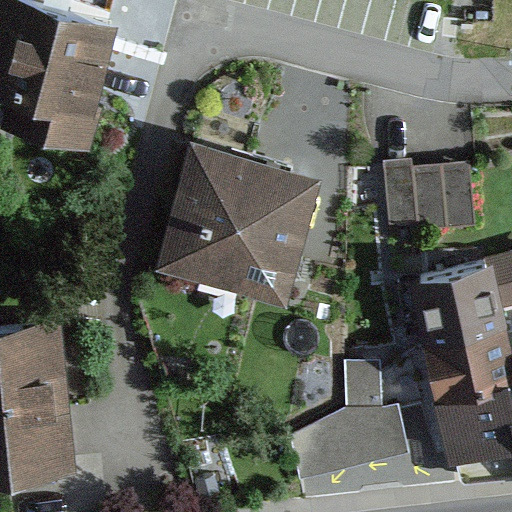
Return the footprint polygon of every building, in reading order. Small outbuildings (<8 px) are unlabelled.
[(127,26),(20,0),(1,80),(23,85),(16,116),(100,136),(127,26)] [(331,167),(206,137),(175,261),(301,291),(331,167)] [(388,157),(390,223),(478,220),(476,154),(388,157)] [(511,253),(417,276),(431,334),(504,317),(498,291),(511,287),(511,253)] [(431,334),(440,377),(511,361),(511,351),(504,317),(431,334)] [(68,332),(0,339),(0,467),(81,459),(68,332)] [(511,471),(511,361),(440,377),(461,470),(511,471)]
